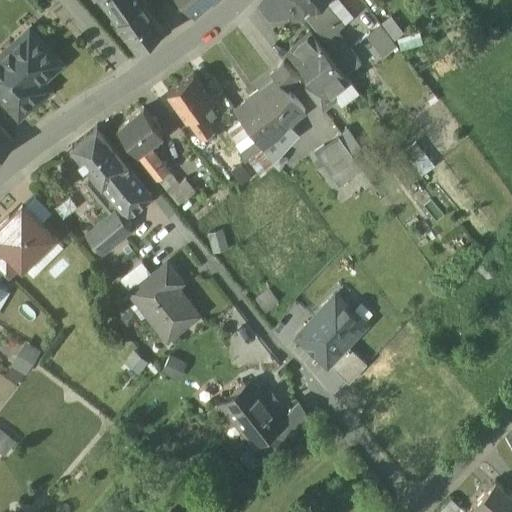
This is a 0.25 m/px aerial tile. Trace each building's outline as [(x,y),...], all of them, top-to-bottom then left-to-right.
[(109,0),(119,13),(131,4),(128,0),(109,0)] [(119,13),(118,13),(137,40),(163,22),(147,0),(136,0),(131,4),(119,13)] [(304,0),(311,8),(312,7),(330,28),(340,20),(322,0),(304,0)] [(30,20),(0,47),(0,85),(19,106),(34,92),(26,84),(60,53),(30,20)] [(397,45),(381,23),(368,34),(384,55),(397,45)] [(337,28),(322,39),(338,61),(352,50),(337,28)] [(337,64),(313,29),(292,45),(300,56),(304,57),(304,61),(310,70),(315,71),(314,75),(315,76),(327,92),(331,90),(347,77),(337,64)] [(361,62),(352,50),(338,61),(347,73),(361,62)] [(298,75),(284,55),(272,64),(276,69),(287,83),(298,75)] [(193,65),(168,83),(188,111),(189,110),(204,130),(207,127),(215,122),(208,112),(206,113),(199,103),(213,92),(193,65)] [(276,69),(258,82),(262,87),(239,104),(263,137),(286,119),(288,122),(306,109),(287,83),(276,69)] [(327,92),(315,76),(304,84),(322,108),(336,97),(331,90),(327,92)] [(144,100),(118,119),(137,143),(138,142),(158,169),(169,161),(148,134),(162,123),(144,100)] [(242,112),(229,122),(237,133),(250,123),(242,112)] [(0,117),(0,144),(14,132),(0,117)] [(128,157),(97,118),(72,139),(103,178),(128,157)] [(263,137),(274,152),(298,135),(288,122),(286,119),(263,137)] [(215,122),(207,127),(210,131),(218,126),(215,122)] [(255,129),(242,139),(261,166),(273,157),(263,140),(255,129)] [(361,168),(338,135),(318,149),(339,182),(340,182),(361,168)] [(436,164),(417,141),(406,150),(425,173),(436,164)] [(379,159),(368,144),(355,154),(366,169),(379,159)] [(128,157),(103,178),(119,195),(143,176),(128,157)] [(169,161),(158,169),(162,174),(173,166),(169,161)] [(186,169),(169,183),(179,195),(196,182),(186,169)] [(143,176),(119,195),(130,207),(153,188),(143,176)] [(23,198),(0,220),(0,234),(20,255),(22,257),(52,227),(23,198)] [(118,201),(88,225),(102,243),(110,237),(116,244),(124,238),(118,231),(133,219),(118,201)] [(229,238),(225,222),(212,226),(216,242),(229,238)] [(33,267),(63,237),(58,232),(28,261),(33,267)] [(20,255),(0,234),(0,260),(2,263),(7,268),(20,255)] [(141,254),(120,270),(131,283),(151,266),(141,254)] [(151,266),(131,283),(165,326),(179,315),(181,319),(198,305),(177,278),(182,273),(167,254),(151,266)] [(278,294),(270,283),(260,290),(267,301),(278,294)] [(335,294),(297,335),(327,364),(329,362),(347,343),(362,327),(350,314),(353,310),(335,294)] [(275,318),(280,323),(286,317),(281,312),(275,318)] [(28,331),(12,355),(27,365),(42,341),(28,331)] [(121,357),(133,367),(147,351),(134,341),(121,357)] [(347,343),(329,362),(349,382),(367,362),(347,343)] [(163,362),(178,366),(183,351),(168,346),(163,362)] [(250,371),(229,388),(241,404),(235,409),(254,433),(256,434),(262,430),(279,416),(283,413),(250,371)] [(283,413),(279,416),(288,428),(298,440),(314,422),(299,400),(283,413)] [(271,441),(288,428),(279,416),(262,430),(271,441)] [(14,433),(0,422),(0,442),(4,446),(14,433)] [(256,434),(254,433),(241,443),(252,456),(271,441),(262,430),(256,434)] [(511,511),(511,493),(496,479),(474,503),(484,511),(511,511)] [(168,500),(159,511),(183,511),(184,511),(168,500)]
